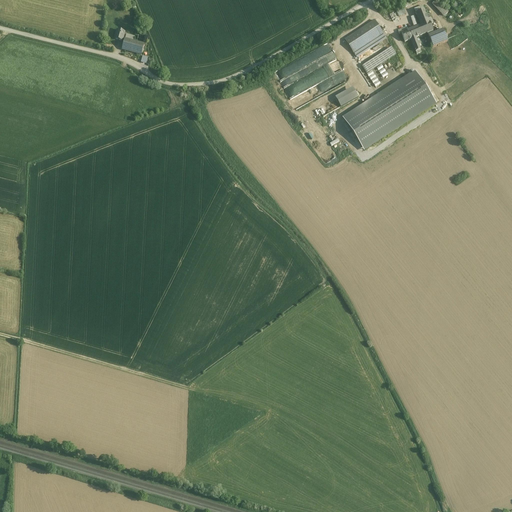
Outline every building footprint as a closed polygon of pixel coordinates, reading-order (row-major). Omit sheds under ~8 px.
[(402,9),(403,8),(419,1),(420,0),(407,0),(399,3),(401,8),(402,9)] [(436,0),(431,4),(444,16),(448,12),(445,10),(436,0)] [(421,7),(413,10),(420,26),(400,34),(404,42),(410,40),(415,52),(420,50),(415,38),(426,34),(433,48),(448,42),(443,30),(434,34),(429,23),(428,23),(421,7)] [(401,8),(395,11),(398,17),(406,14),(403,8),(402,9),(401,8)] [(373,22),(343,41),(355,59),(385,39),(373,22)] [(125,32),(117,30),(114,39),(122,41),(125,32)] [(133,42),(125,40),(122,50),(141,55),(144,45),(133,42)] [(396,55),(391,48),(362,67),(366,74),(396,55)] [(333,69),(340,66),(337,60),(328,65),(329,68),(330,68),(329,66),(331,65),(333,69)] [(415,73),(343,119),(363,150),(435,104),(415,73)] [(384,83),(391,79),(388,74),(382,77),(384,83)] [(291,96),(305,89),(302,81),(291,86),(292,87),(285,90),(290,101),(292,100),(291,96)] [(353,88),(335,98),(340,108),(358,98),(353,88)] [(332,123),(327,125),(333,136),(338,134),(332,123)] [(332,147),(344,143),(343,139),(331,143),(332,147)]
